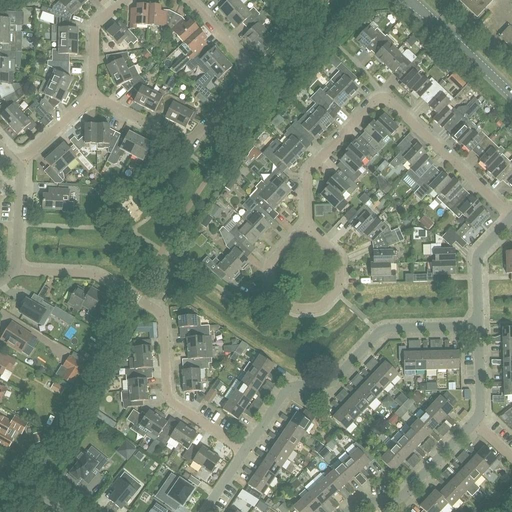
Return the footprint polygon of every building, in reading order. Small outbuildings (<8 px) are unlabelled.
[(79,9),(80,8),(73,0),(62,0),(60,2),(59,1),(53,7),(52,10),(42,7),(41,11),(54,15),(61,18),(63,12),(62,11),(65,8),(72,16),(72,15),(75,15),(79,12),(79,9)] [(228,19),(243,6),(237,0),(221,0),(225,4),(219,10),(228,19)] [(458,0),(474,15),(481,7),(484,10),(493,0),(458,0)] [(148,26),(149,6),(146,6),(145,4),(143,6),(137,5),(137,11),(131,11),(130,29),(136,29),(136,25),(145,26),(148,26)] [(166,33),(175,14),(169,11),(165,11),(165,13),(161,12),(161,7),(155,6),(153,5),(152,6),(149,6),(148,26),(150,26),(161,26),(161,31),(166,33)] [(246,28),(260,15),(253,8),(249,12),(243,6),(228,19),(236,29),(242,24),(246,28)] [(0,31),(16,32),(16,26),(16,12),(4,12),(4,19),(0,18),(0,31)] [(183,43),(198,30),(196,28),(196,26),(194,25),(190,21),(186,25),(183,22),(184,20),(182,17),(175,14),(166,33),(171,35),(174,33),(182,41),(183,43)] [(265,23),(263,21),(266,18),(262,14),(260,15),(246,28),(249,31),(244,37),(252,46),(268,33),(262,26),(265,23)] [(66,19),(61,18),(54,15),(54,26),(52,26),(51,42),(59,42),(78,42),(78,29),(65,29),(65,26),(66,19)] [(115,25),(106,33),(118,46),(124,41),(128,45),(131,42),(133,45),(138,40),(128,30),(124,34),(115,25)] [(511,28),(509,26),(499,37),(505,43),(501,46),(511,56),(511,28)] [(377,46),(378,44),(385,37),(377,29),(374,32),(368,27),(356,40),(365,49),(372,42),(377,46)] [(191,61),(201,51),(202,51),(207,46),(203,42),(206,39),(202,35),(202,32),(200,32),(198,30),(183,43),(177,48),(185,56),(186,55),(191,61)] [(0,31),(0,44),(6,45),(6,52),(12,52),(16,52),(16,32),(0,31)] [(280,33),(277,36),(273,39),(268,33),(252,46),(261,56),(267,51),(271,55),(288,39),(284,35),(280,33)] [(384,65),(397,51),(392,47),(395,43),(386,35),(385,37),(378,44),(382,49),(375,56),(384,65)] [(77,55),(78,42),(59,42),(59,50),(52,50),(52,62),(55,62),(66,62),(66,55),(77,55)] [(209,70),(223,58),(214,48),(206,55),(202,51),(201,51),(191,61),(186,65),(191,72),(197,67),(204,75),(209,70)] [(144,53),(143,54),(147,60),(150,59),(153,57),(150,55),(147,51),(144,53)] [(405,70),(412,62),(416,58),(409,51),(406,51),(401,56),(397,51),(384,65),(394,73),(401,66),(405,70)] [(0,71),(8,72),(13,72),(15,72),(15,66),(15,60),(16,52),(12,52),(6,52),(4,52),(3,59),(0,58),(0,71)] [(127,70),(124,63),(130,60),(128,56),(127,53),(116,54),(118,61),(107,67),(111,77),(127,70)] [(223,58),(209,70),(217,79),(214,84),(218,87),(228,74),(226,72),(232,67),(223,58)] [(436,66),(439,69),(444,64),(441,60),(436,66)] [(69,62),(66,62),(55,62),(55,66),(53,71),(55,71),(49,83),(67,91),(72,79),(60,74),(62,70),(69,70),(69,62)] [(422,79),(421,79),(417,75),(421,71),(412,62),(405,70),(404,71),(408,76),(401,83),(402,84),(400,86),(406,92),(408,89),(410,92),(411,90),(422,79)] [(335,86),(349,99),(358,90),(348,80),(353,75),(341,64),(336,69),(339,72),(331,81),(331,82),(335,86)] [(138,75),(134,66),(127,70),(111,77),(116,88),(128,82),(133,88),(142,79),(138,75)] [(0,71),(0,84),(3,85),(3,90),(0,91),(0,95),(1,99),(4,97),(15,92),(11,85),(13,85),(13,72),(8,72),(0,71)] [(459,78),(454,73),(448,80),(453,85),(459,78)] [(432,95),(440,86),(432,78),(428,82),(423,77),(421,79),(422,79),(411,90),(413,92),(411,94),(417,100),(419,97),(420,98),(427,91),(432,95)] [(144,108),(152,92),(146,89),(148,83),(144,81),(142,79),(133,88),(136,92),(138,90),(139,91),(134,102),(144,108)] [(308,80),(304,84),(309,88),(313,84),(309,81),(308,80)] [(67,91),(49,83),(44,81),(39,92),(45,95),(43,100),(42,100),(40,104),(41,105),(49,114),(54,109),(48,103),(50,98),(61,103),(63,99),(65,100),(68,94),(66,93),(67,91)] [(191,87),(199,93),(201,94),(205,89),(196,82),(191,87)] [(330,101),(331,100),(340,108),(349,99),(335,86),(331,82),(326,88),(323,91),(320,89),(315,94),(330,109),(330,108),(333,104),(330,101)] [(445,108),(450,103),(445,98),(449,94),(440,86),(432,95),(436,100),(429,107),(438,115),(445,108)] [(165,105),(170,95),(171,93),(166,90),(165,92),(160,89),(157,95),(152,92),(144,108),(154,113),(160,102),(165,105)] [(9,108),(0,116),(9,126),(22,114),(18,109),(20,107),(16,103),(19,100),(15,92),(4,97),(9,108)] [(208,100),(201,94),(199,93),(196,97),(204,104),(208,100)] [(326,114),(330,109),(315,94),(310,99),(315,104),(306,113),(311,117),(325,131),(334,121),(326,114)] [(186,103),(181,100),(170,95),(165,105),(170,107),(165,118),(175,123),(183,108),(186,103)] [(474,104),(470,109),(462,117),(453,126),(458,130),(451,137),(460,146),(461,144),(473,132),(477,128),(469,120),(480,108),(475,103),(474,104)] [(43,119),(49,114),(41,105),(35,110),(43,119)] [(189,108),(188,111),(183,108),(175,123),(186,129),(191,117),(194,119),(197,112),(189,108)] [(453,126),(462,117),(453,108),(450,113),(445,108),(438,115),(433,120),(442,129),(449,121),(453,126)] [(325,131),(311,117),(306,113),(298,123),(296,121),(291,126),(302,136),(307,131),(316,140),(325,131)] [(22,114),(9,126),(18,135),(27,127),(31,132),(37,126),(33,121),(29,117),(26,119),(22,114)] [(48,124),(53,119),(49,114),(43,119),(48,124)] [(387,135),(387,136),(389,138),(398,129),(384,115),(375,124),(387,135)] [(375,124),(373,122),(364,131),(373,139),(368,144),(378,153),(385,146),(385,144),(382,141),(387,136),(387,135),(375,124)] [(97,144),(97,125),(85,125),(85,137),(82,137),(78,141),(74,137),(70,141),(79,152),(83,148),(90,148),(90,144),(97,144)] [(111,154),(118,141),(121,135),(115,132),(113,137),(109,136),(109,125),(97,125),(97,144),(104,144),(104,149),(108,149),(108,152),(111,154)] [(297,142),(302,136),(291,126),(286,132),(287,132),(285,135),(285,137),(289,141),(283,146),(297,160),(299,158),(300,159),(303,156),(303,154),(306,150),(297,142)] [(132,155),(140,138),(129,132),(123,144),(118,141),(111,154),(107,162),(114,165),(117,164),(121,157),(122,158),(125,152),(132,155)] [(477,145),(482,150),(490,141),(481,132),(478,136),(473,132),(461,144),(470,152),(477,145)] [(140,138),(132,155),(138,159),(135,164),(140,167),(139,168),(146,172),(152,159),(146,155),(152,144),(140,138)] [(401,153),(404,149),(410,143),(405,139),(396,148),(401,153)] [(378,153),(368,144),(364,149),(355,141),(346,150),(349,152),(361,163),(365,158),(369,161),(370,161),(378,153)] [(495,153),(499,149),(490,141),(482,150),(486,154),(479,161),(488,169),(488,170),(500,157),(495,153)] [(54,153),(67,167),(77,158),(64,144),(54,153)] [(424,156),(426,154),(417,145),(415,147),(409,154),(404,149),(401,153),(389,164),(394,169),(396,167),(404,159),(407,163),(412,167),(413,168),(424,156)] [(296,161),(297,160),(283,146),(279,151),(277,150),(276,149),(274,149),(272,150),(270,152),(267,149),(262,154),(274,165),(279,160),(288,169),(292,165),(293,166),(296,163),(296,161)] [(250,153),(251,154),(248,157),(251,161),(254,157),(256,159),(261,154),(255,148),(250,153)] [(44,159),(45,161),(53,171),(48,176),(55,184),(61,184),(63,181),(62,180),(64,179),(63,174),(61,172),(67,167),(54,153),(53,154),(51,152),(44,159)] [(363,165),(361,163),(349,152),(340,161),(349,169),(344,174),(349,178),(354,183),(362,175),(358,171),(363,165)] [(511,162),(511,163),(502,155),(500,157),(488,170),(488,169),(486,171),(487,172),(486,173),(486,175),(491,179),(493,179),(494,178),(495,179),(502,172),(507,176),(511,172),(511,171),(511,162)] [(93,167),(83,156),(78,160),(89,172),(93,167)] [(433,164),(424,156),(413,168),(412,167),(406,174),(420,187),(429,178),(425,173),(433,164)] [(264,184),(267,187),(282,201),(291,191),(285,186),(290,181),(278,169),(264,184)] [(231,180),(236,183),(242,175),(237,172),(231,180)] [(451,182),(442,173),(434,182),(429,178),(420,187),(419,188),(426,195),(429,195),(433,191),(438,196),(440,194),(451,182)] [(354,183),(349,178),(344,183),(336,175),(327,184),(329,186),(341,197),(346,192),(350,196),(358,187),(354,183)] [(379,176),(377,177),(380,189),(386,183),(379,176)] [(230,191),(236,183),(231,180),(226,188),(230,191)] [(450,211),(459,201),(454,197),(462,188),(453,180),(451,182),(440,194),(438,196),(437,198),(450,211)] [(344,199),(341,197),(329,186),(321,195),(335,208),(344,199)] [(273,210),(282,201),(267,187),(261,193),(257,189),(250,197),(257,204),(263,210),(268,205),(273,210)] [(74,203),(69,203),(69,190),(49,189),(49,195),(43,195),(43,209),(61,210),(63,212),(73,213),(74,203)] [(479,208),(481,206),(472,197),(464,206),(459,201),(450,211),(459,219),(462,215),(467,220),(468,220),(479,208)] [(263,210),(257,204),(249,213),(252,215),(246,222),(261,236),(270,226),(264,221),(269,216),(263,210)] [(361,236),(363,234),(374,222),(369,217),(373,213),(364,205),(357,212),(355,214),(360,219),(352,227),(361,236)] [(355,214),(357,212),(352,208),(344,217),(348,221),(355,214)] [(488,217),(479,208),(468,220),(467,220),(465,222),(475,231),(488,217)] [(433,225),(424,216),(419,222),(428,231),(433,225)] [(385,242),(397,236),(394,230),(391,232),(389,226),(384,222),(382,225),(376,220),(374,222),(363,234),(372,242),(382,232),(383,233),(384,235),(382,236),(385,242)] [(240,228),(236,224),(229,233),(240,244),(242,245),(247,240),(252,245),(261,236),(246,222),(240,228)] [(204,227),(200,224),(196,230),(200,233),(204,227)] [(333,228),(328,224),(324,228),(328,233),(333,228)] [(226,258),(240,271),(241,270),(244,270),(249,265),(248,263),(249,262),(236,249),(240,244),(229,233),(224,228),(223,228),(219,232),(225,246),(232,252),(226,258)] [(446,233),(455,242),(460,237),(451,229),(446,233)] [(451,247),(455,242),(446,233),(441,238),(451,247)] [(397,236),(385,242),(388,248),(400,242),(397,236)] [(454,250),(441,250),(441,245),(431,245),(431,255),(435,255),(435,262),(435,263),(455,262),(454,250)] [(393,264),(393,256),(397,256),(397,251),(373,252),(374,264),(390,264),(393,264)] [(216,258),(212,262),(207,257),(202,262),(213,273),(218,267),(231,280),(232,279),(235,280),(240,275),(239,272),(240,271),(226,258),(221,263),(216,258)] [(440,275),(452,275),(455,275),(455,262),(435,263),(435,262),(432,263),(432,270),(427,270),(427,282),(440,282),(440,275)] [(374,264),(371,264),(371,277),(383,277),(383,283),(396,283),(396,272),(390,272),(390,264),(374,264)] [(44,286),(38,297),(43,300),(49,289),(44,286)] [(89,294),(88,293),(77,287),(67,305),(74,309),(72,313),(76,315),(82,306),(81,306),(89,294)] [(81,306),(82,306),(89,310),(87,314),(96,320),(99,315),(93,312),(103,295),(92,288),(88,293),(89,294),(81,306)] [(22,306),(24,307),(20,313),(38,324),(43,315),(48,318),(54,309),(42,301),(39,307),(26,299),(22,306)] [(58,318),(70,325),(74,318),(62,311),(58,318)] [(209,326),(201,326),(200,318),(197,316),(178,317),(179,328),(191,327),(191,332),(210,331),(209,326)] [(33,349),(26,344),(32,334),(12,322),(2,339),(21,351),(29,356),(33,349)] [(90,328),(96,331),(99,326),(93,322),(90,328)] [(511,339),(511,328),(502,329),(503,338),(497,338),(497,343),(503,343),(503,340),(511,339)] [(187,349),(211,347),(211,336),(210,336),(210,331),(191,332),(192,338),(187,338),(187,349)] [(503,351),(511,351),(511,339),(503,340),(503,343),(503,351)] [(134,359),(152,357),(151,341),(135,342),(136,347),(133,348),(134,359)] [(209,364),(212,363),(211,358),(212,358),(211,347),(187,349),(188,360),(193,360),(193,365),(209,364)] [(415,371),(415,353),(406,353),(406,347),(401,347),(402,353),(403,353),(404,371),(415,371)] [(425,353),(428,353),(427,347),(423,347),(423,353),(415,353),(415,371),(426,371),(425,353)] [(447,352),(447,370),(459,370),(458,352),(449,352),(449,347),(445,347),(445,352),(447,352)] [(503,363),(511,362),(511,351),(503,351),(503,360),(497,360),(497,365),(503,365),(503,363)] [(437,370),(447,370),(447,352),(445,352),(436,353),(437,370)] [(74,353),(71,357),(84,366),(87,361),(74,353)] [(426,371),(437,370),(436,353),(428,353),(425,353),(426,371)] [(0,359),(0,374),(2,375),(6,369),(10,372),(17,361),(6,355),(2,360),(0,359)] [(70,356),(63,367),(68,370),(62,379),(73,386),(84,366),(70,356)] [(268,375),(269,373),(275,366),(260,356),(253,365),(268,375)] [(126,375),(141,374),(141,369),(153,368),(152,357),(134,359),(129,359),(130,369),(125,370),(126,375)] [(378,371),(391,383),(398,375),(385,362),(386,361),(382,357),(379,360),(383,364),(378,371)] [(274,377),(269,373),(268,375),(253,365),(249,362),(243,371),(247,374),(262,384),(267,377),(272,380),(274,377)] [(511,362),(503,363),(503,365),(504,374),(511,373),(511,362)] [(209,364),(193,365),(194,370),(182,371),(183,381),(201,380),(205,380),(205,369),(209,369),(209,364)] [(383,391),(391,383),(378,371),(372,377),(367,373),(364,376),(369,380),(370,378),(383,391)] [(504,385),(511,384),(511,373),(504,374),(504,383),(498,383),(498,388),(504,387),(504,385)] [(129,391),(147,390),(146,379),(141,379),(141,374),(126,375),(126,381),(129,381),(129,391)] [(257,391),(262,384),(247,374),(241,383),(256,393),(255,395),(260,398),(262,394),(257,391)] [(376,399),(383,391),(370,378),(369,380),(363,386),(376,399)] [(201,380),(183,381),(184,392),(196,392),(196,399),(195,401),(200,404),(205,396),(201,393),(201,380)] [(250,402),(255,395),(256,393),(241,383),(235,392),(250,402)] [(61,396),(65,390),(54,384),(51,390),(61,396)] [(511,384),(504,385),(504,387),(504,389),(502,391),(502,394),(504,395),(504,397),(511,396),(511,384)] [(368,406),(376,399),(363,386),(357,393),(355,394),(368,406)] [(355,394),(357,393),(353,389),(350,392),(354,396),(348,402),(361,414),(368,406),(355,394)] [(126,410),(128,407),(143,406),(143,401),(148,401),(147,390),(129,391),(121,392),(122,403),(123,403),(123,408),(126,410)] [(244,411),(245,409),(250,402),(235,392),(229,401),(244,411)] [(448,423),(451,420),(447,416),(453,409),(450,406),(455,401),(447,394),(446,395),(444,393),(433,405),(445,417),(444,419),(448,423)] [(206,396),(204,400),(211,404),(213,400),(206,396)] [(250,412),(245,409),(244,411),(229,401),(223,410),(238,420),(243,413),(248,416),(250,412)] [(353,422),(361,414),(348,402),(342,408),(338,404),(335,407),(339,411),(340,410),(353,422)] [(438,425),(444,419),(445,417),(433,405),(425,413),(438,425)] [(312,423),(311,423),(316,417),(305,410),(301,416),(297,413),(292,421),(287,418),(284,421),(289,424),(290,423),(305,433),(312,423)] [(346,430),(353,422),(340,410),(339,411),(333,418),(346,430)] [(148,432),(158,417),(149,411),(146,415),(142,412),(133,425),(138,428),(139,426),(148,432)] [(431,433),(432,431),(438,425),(425,413),(418,421),(431,433)] [(13,440),(5,436),(10,427),(22,434),(27,424),(15,417),(12,423),(0,416),(0,441),(1,442),(0,443),(4,445),(4,446),(8,449),(13,440)] [(155,450),(169,430),(164,427),(167,423),(158,417),(148,432),(145,435),(155,442),(151,448),(155,450)] [(117,421),(113,418),(108,424),(113,427),(117,421)] [(392,426),(396,422),(391,418),(387,422),(392,426)] [(436,435),(432,431),(431,433),(418,421),(410,428),(423,441),(429,434),(433,438),(436,435)] [(179,444),(189,429),(180,423),(173,433),(169,430),(160,443),(165,446),(170,438),(179,444)] [(299,441),(305,433),(290,423),(289,424),(284,431),(299,441)] [(417,447),(423,441),(410,428),(403,436),(416,449),(414,450),(418,454),(421,451),(417,447)] [(187,461),(195,448),(191,445),(198,435),(189,429),(179,444),(187,450),(182,458),(187,461)] [(293,450),(299,441),(284,431),(279,439),(278,440),(293,450)] [(33,434),(36,444),(44,442),(41,432),(38,433),(33,434)] [(278,440),(279,439),(275,435),(272,439),(277,442),(272,449),(287,459),(293,450),(278,440)] [(408,456),(414,450),(416,449),(403,436),(395,444),(408,456)] [(401,464),(402,463),(408,456),(395,444),(388,452),(401,464)] [(201,468),(211,453),(202,447),(200,451),(195,448),(187,461),(191,464),(193,462),(201,468)] [(476,456),(489,468),(497,460),(484,447),(477,454),(473,450),(470,453),(474,457),(476,456)] [(281,468),(287,459),(272,449),(267,457),(263,453),(260,457),(265,460),(266,458),(281,468)] [(364,476),(367,473),(363,469),(370,462),(358,449),(349,457),(361,470),(360,471),(364,476)] [(79,463),(70,474),(69,476),(76,481),(77,480),(78,480),(80,477),(84,480),(93,469),(98,473),(108,461),(99,454),(93,461),(81,452),(75,460),(79,463)] [(406,467),(402,463),(401,464),(388,452),(380,460),(393,472),(399,466),(403,470),(406,467)] [(139,453),(135,458),(141,462),(145,458),(139,453)] [(211,453),(201,468),(211,474),(221,459),(211,453)] [(481,476),(489,468),(476,456),(474,457),(468,463),(481,476)] [(353,477),(360,471),(361,470),(349,457),(341,464),(353,477)] [(275,477),(281,468),(266,458),(265,460),(260,467),(275,477)] [(474,484),(481,476),(468,463),(463,470),(461,471),(474,484)] [(345,485),(347,483),(353,477),(341,464),(333,471),(345,485)] [(461,471),(463,470),(458,466),(455,469),(460,473),(454,479),(467,491),(474,484),(461,471)] [(269,486),(275,477),(260,467),(255,474),(254,476),(269,486)] [(254,476),(255,474),(251,471),(248,475),(253,478),(248,486),(263,496),(269,486),(254,476)] [(351,487),(347,483),(345,485),(333,471),(325,478),(337,492),(344,486),(348,490),(351,487)] [(109,500),(121,509),(125,504),(127,505),(132,499),(130,498),(135,492),(129,488),(135,481),(125,473),(112,488),(116,491),(109,500)] [(191,476),(188,480),(198,487),(201,483),(191,476)] [(331,498),(337,492),(325,478),(317,486),(329,499),(328,500),(332,505),(335,502),(331,498)] [(164,486),(156,497),(168,505),(172,499),(182,506),(194,489),(179,479),(172,491),(164,486)] [(459,499),(467,491),(454,479),(448,485),(443,481),(441,485),(445,488),(446,487),(459,499)] [(321,506),(328,500),(329,499),(317,486),(309,493),(321,506)] [(451,507),(459,499),(446,487),(445,488),(439,494),(439,495),(448,503),(448,504),(451,507)] [(439,495),(439,494),(435,491),(429,497),(424,493),(422,496),(426,500),(428,499),(441,511),(448,504),(448,503),(439,495)] [(312,511),(314,511),(321,506),(309,493),(301,500),(312,511)] [(424,511),(439,511),(441,511),(428,499),(426,500),(420,507),(424,511)] [(312,511),(301,500),(293,508),(296,511),(312,511)] [(276,511),(282,505),(278,501),(273,507),(276,511)] [(166,511),(168,511),(156,503),(151,510),(154,511),(166,511)]
